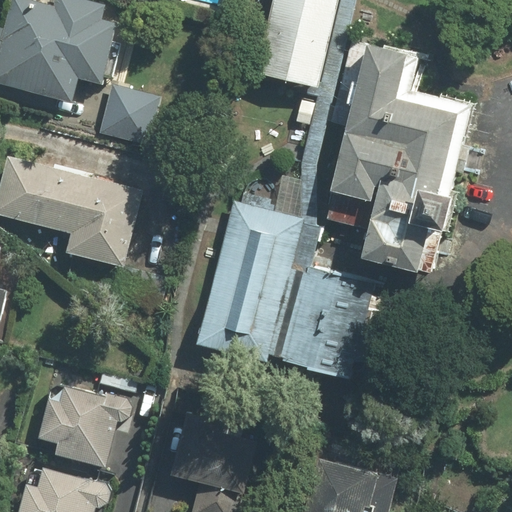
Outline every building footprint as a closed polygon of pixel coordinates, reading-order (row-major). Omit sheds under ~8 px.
[(53,0),(52,6),(23,0),(12,0),(0,59),(0,83),(74,99),(77,80),(107,87),(120,24),(104,21),(107,5),(85,0),(53,0)] [(337,0),(271,0),(252,77),(314,93),(337,0)] [(414,59),(373,49),(338,189),(386,201),(371,262),(431,278),(471,118),(404,101),(414,59)] [(149,144),(161,95),(113,83),(102,133),(149,144)] [(8,157),(0,194),(0,218),(70,232),(66,253),(124,265),(140,184),(8,157)] [(305,223),(229,204),(196,341),(361,381),(384,284),(295,263),(305,223)] [(53,457),(103,469),(116,414),(117,414),(118,414),(119,414),(120,414),(121,414),(122,414),(122,413),(123,413),(123,412),(124,412),(124,411),(125,411),(125,410),(125,409),(126,408),(126,407),(126,406),(125,405),(125,404),(125,403),(124,403),(124,402),(123,402),(123,401),(122,401),(121,400),(120,400),(62,387),(60,397),(50,395),(39,441),(56,445),(53,457)] [(245,511),(261,450),(227,441),(229,433),(190,423),(176,479),(204,486),(197,511),(245,511)] [(387,511),(395,478),(318,460),(306,511),(387,511)] [(93,511),(94,508),(96,508),(97,508),(98,507),(99,507),(100,507),(101,507),(102,506),(103,506),(104,505),(105,504),(106,503),(107,502),(108,501),(108,500),(108,499),(109,498),(109,497),(109,496),(109,494),(109,493),(109,492),(109,491),(109,490),(108,489),(108,488),(107,487),(107,486),(106,485),(105,484),(104,484),(104,483),(103,482),(102,482),(101,481),(43,468),(39,485),(28,483),(21,511),(93,511)]
